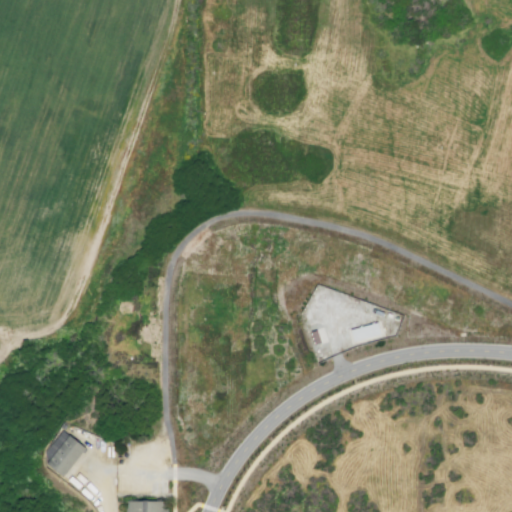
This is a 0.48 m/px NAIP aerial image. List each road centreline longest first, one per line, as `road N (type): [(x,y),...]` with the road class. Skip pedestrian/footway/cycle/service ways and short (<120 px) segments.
road 1 (track): [(173,0),(87,251),(60,304),(42,322),(0,330)]
road 2 (tertiary): [(511,352),(412,353),(310,387),(245,447),(206,511)]
